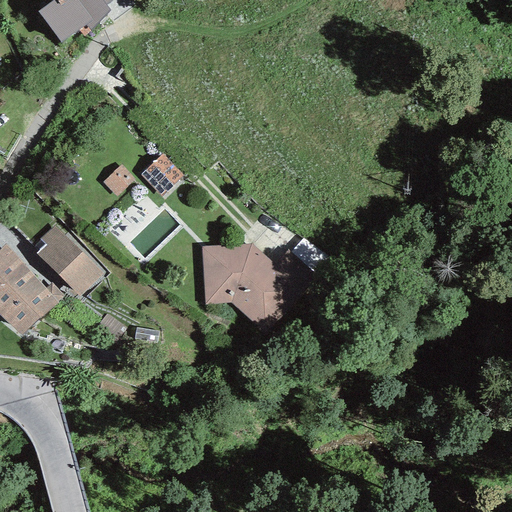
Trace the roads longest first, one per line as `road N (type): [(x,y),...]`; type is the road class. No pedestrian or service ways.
road 1 (residential): [(0,185),(95,44),(129,21)]
road 2 (track): [(129,21),(252,28),(315,0)]
road 3 (tertiary): [(0,394),(44,431),(70,511)]
